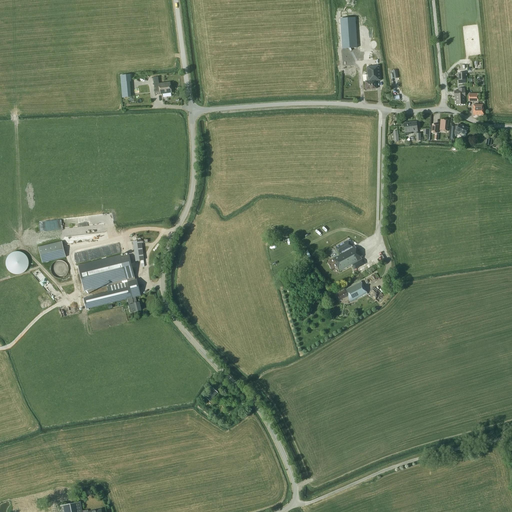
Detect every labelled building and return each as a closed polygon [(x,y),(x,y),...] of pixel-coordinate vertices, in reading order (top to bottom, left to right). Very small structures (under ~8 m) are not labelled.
[(354,22),(338,24),(341,54),(357,52),(354,22)] [(384,80),(382,65),(366,67),(367,77),(366,77),(367,81),(365,81),(366,89),(376,89),(376,81),(384,80)] [(158,77),(153,77),(155,91),(159,91),(160,94),(171,93),(170,82),(158,84),(158,77)] [(131,97),(130,82),(121,83),(122,98),(131,97)] [(455,97),(456,105),(465,104),(464,88),(458,88),(459,91),(454,91),(454,97),(455,97)] [(473,108),(473,115),(483,115),(483,108),(483,105),(473,105),(473,108)] [(440,130),(447,131),(448,120),(441,119),(440,130)] [(417,131),(416,122),(404,123),(405,133),(417,131)] [(454,139),(454,134),(458,135),(459,132),(465,135),(468,128),(459,124),(458,126),(455,126),(451,126),(450,139),(454,139)] [(141,240),(133,241),(136,261),(144,260),(141,240)] [(352,247),(348,240),(335,247),(340,255),(327,262),(331,270),(335,267),(336,269),(337,268),(339,271),(352,264),(355,269),(365,264),(354,245),(352,247)] [(39,247),(43,263),(66,257),(62,241),(39,247)] [(6,272),(27,271),(26,252),(5,253),(6,272)] [(121,255),(78,266),(84,291),(107,285),(108,292),(83,298),(86,309),(127,299),(130,309),(134,308),(135,312),(141,310),(139,302),(137,303),(135,297),(141,295),(137,279),(128,281),(127,277),(125,270),(121,255)] [(367,294),(361,281),(336,294),(340,300),(347,296),(350,302),(367,294)] [(213,388),(205,397),(210,401),(218,392),(213,388)] [(88,510),(82,511),(80,502),(61,506),(62,511),(102,511),(101,509),(89,511),(88,510)]
